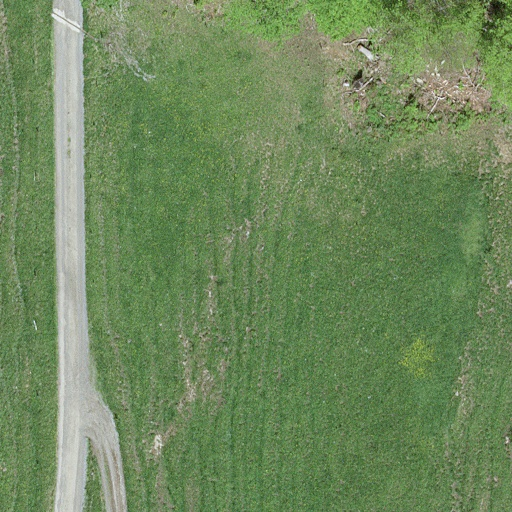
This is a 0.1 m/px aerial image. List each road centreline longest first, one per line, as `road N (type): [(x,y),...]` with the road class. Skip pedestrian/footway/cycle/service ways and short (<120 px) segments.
road 1 (track): [(62,511),(74,357),(69,0)]
road 2 (track): [(74,357),(110,456),(115,511)]
